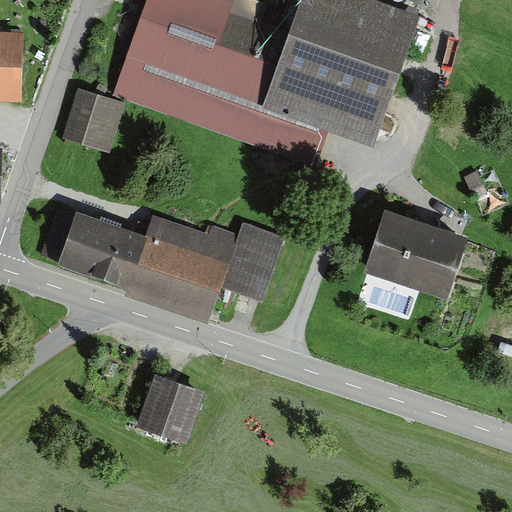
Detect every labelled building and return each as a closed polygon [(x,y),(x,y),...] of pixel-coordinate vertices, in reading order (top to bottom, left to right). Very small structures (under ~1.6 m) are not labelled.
[(312,0),(302,29),(225,0),(152,0),(119,94),(314,165),(326,134),(378,150),(428,19),(380,0),(312,0)] [(33,35),(0,32),(0,101),(30,102),(33,35)] [(126,103),(80,87),(64,138),(110,153),(126,103)] [(15,145),(0,144),(0,205),(11,206),(15,145)] [(480,235),(391,205),(370,267),(460,298),(480,235)] [(154,238),(84,211),(68,254),(220,313),(229,289),(265,302),(286,240),(248,226),(242,241),(162,211),(154,238)] [(210,392),(157,374),(143,426),(195,441),(210,392)]
